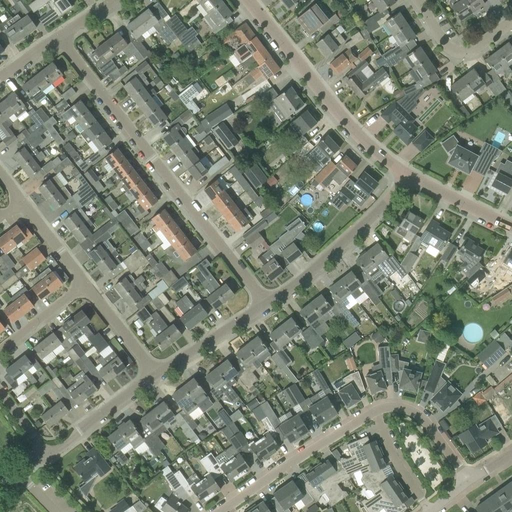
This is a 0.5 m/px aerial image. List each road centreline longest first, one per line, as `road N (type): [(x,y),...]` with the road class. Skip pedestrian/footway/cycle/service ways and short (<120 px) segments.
road 1 (residential): [(265,302),(58,38)]
road 2 (tertiary): [(400,170),(304,76),(244,0)]
road 3 (unclassified): [(265,302),(378,208),(400,170)]
road 4 (residential): [(216,511),(376,410)]
road 5 (unclassified): [(42,455),(156,372)]
road 6 (residential): [(511,20),(463,52),(440,40),(417,0)]
road 7 (unclassified): [(156,372),(265,302)]
road 8 (residential): [(376,410),(416,412),(469,479)]
road 9 (tertiary): [(511,227),(400,170)]
